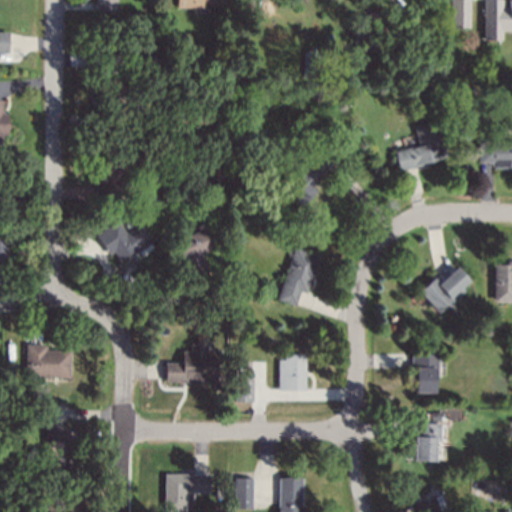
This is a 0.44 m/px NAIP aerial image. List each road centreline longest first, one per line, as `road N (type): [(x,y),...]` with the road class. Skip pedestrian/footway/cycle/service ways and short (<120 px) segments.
road 1 (residential): [(424,214),(400,219),(363,269),(349,434),(362,511)]
road 2 (residential): [(52,0),(52,297)]
road 3 (residential): [(349,434),(120,433)]
road 4 (residential): [(105,316),(120,357),(118,511)]
